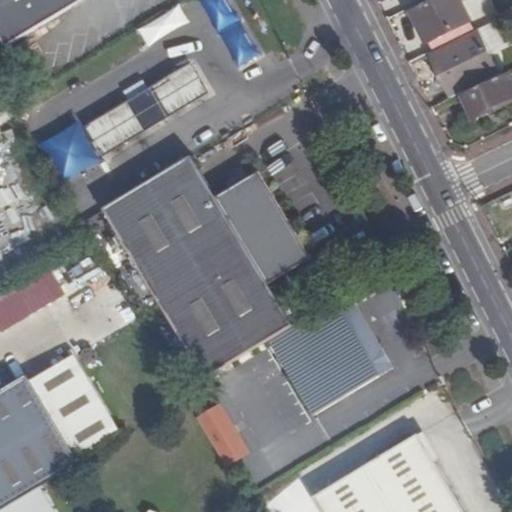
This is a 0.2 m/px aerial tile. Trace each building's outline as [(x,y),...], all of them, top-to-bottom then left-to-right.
[(83,0),(0,0),(0,30),(9,46),(83,0)] [(245,68),(266,54),(229,0),(200,0),(245,68)] [(429,44),(471,24),(459,0),(441,0),(414,13),(429,44)] [(496,22),(481,30),(492,51),(507,44),(496,22)] [(434,60),(454,100),(467,94),(504,76),(492,51),(481,30),(461,39),(465,45),(434,60)] [(104,154),(216,100),(201,67),(88,121),(104,154)] [(511,99),(511,72),(504,76),(467,94),(479,119),(498,110),(497,107),(511,99)] [(219,196),(195,156),(106,209),(209,377),(269,341),(298,324),(271,281),(314,255),(263,170),(219,196)] [(0,298),(0,326),(4,333),(71,295),(54,266),(0,298)] [(335,301),(364,349),(377,341),(348,293),(335,301)] [(364,349),(335,301),(298,324),(269,341),(312,412),(378,371),(364,349)] [(391,363),(377,341),(364,349),(378,371),(391,363)] [(0,391),(0,511),(44,486),(82,463),(28,374),(0,391)] [(226,403),(200,419),(230,470),(256,455),(226,403)] [(466,511),(420,436),(318,499),(325,511),(466,511)] [(58,511),(44,486),(0,511),(58,511)]
